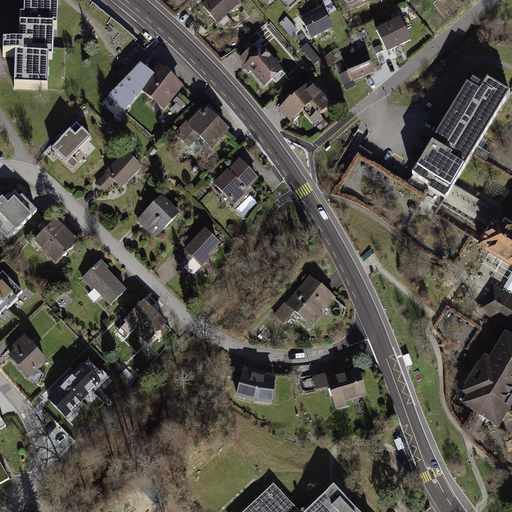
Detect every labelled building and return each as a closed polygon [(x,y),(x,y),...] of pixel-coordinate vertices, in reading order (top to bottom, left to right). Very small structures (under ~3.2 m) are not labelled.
[(240,6),(234,0),(208,0),(201,6),(217,25),(240,6)] [(56,37),(57,8),(24,7),(23,26),(19,26),(18,50),(0,49),(0,63),(12,63),(12,96),(45,96),(46,64),(51,64),(52,37),(56,37)] [(333,28),(321,7),(300,18),(311,40),(333,28)] [(298,32),(286,18),(280,23),(292,38),(298,32)] [(411,42),(400,19),(376,31),(387,54),(411,42)] [(321,60),(307,44),(301,49),(315,65),(321,60)] [(264,88),(283,72),(264,50),(258,54),(253,47),(239,59),(244,66),(243,68),(249,75),(251,73),(264,88)] [(375,74),(365,52),(342,62),(347,73),(339,77),(346,92),(356,88),(354,83),(375,74)] [(337,62),(331,54),(320,62),(326,71),(337,62)] [(159,64),(140,86),(163,106),(182,84),(159,64)] [(313,78),(308,72),(303,76),(308,82),(313,78)] [(480,94),(467,86),(412,177),(431,189),(429,192),(446,202),(455,186),(510,96),(488,82),(480,94)] [(312,123),(331,107),(312,84),(291,102),(290,101),(279,110),(290,123),(303,112),(312,123)] [(229,127),(204,102),(185,122),(210,146),(229,127)] [(92,135),(75,119),(48,148),(70,169),(88,151),(81,145),(92,135)] [(140,163),(123,148),(94,182),(104,191),(113,180),(121,186),(140,163)] [(241,160),(212,186),(232,208),(247,195),(245,192),(259,180),(241,160)] [(503,215),(455,186),(446,202),(443,206),(487,232),(496,217),(501,220),(503,215)] [(162,193),(138,217),(155,235),(179,211),(162,193)] [(0,202),(0,224),(6,233),(30,213),(18,198),(5,209),(0,202)] [(511,227),(501,220),(496,217),(487,232),(477,249),(489,257),(511,270),(511,227)] [(204,226),(174,258),(184,267),(194,257),(203,266),(212,256),(208,253),(220,241),(204,226)] [(59,230),(37,249),(57,271),(78,252),(59,230)] [(511,275),(511,270),(489,257),(482,268),(507,283),(511,275)] [(102,267),(85,283),(111,312),(128,296),(102,267)] [(308,272),(273,312),(284,321),(294,309),(309,322),(333,294),(308,272)] [(0,321),(24,299),(1,274),(0,274),(0,321)] [(511,275),(507,283),(503,290),(511,295),(511,275)] [(511,295),(503,290),(494,284),(477,311),(507,328),(490,356),(485,353),(480,360),(479,360),(464,385),(465,386),(461,392),(466,395),(461,404),(493,423),(494,426),(499,429),(511,407),(511,295)] [(146,310),(127,328),(148,350),(167,331),(146,310)] [(17,357),(11,363),(30,385),(48,369),(25,343),(13,353),(17,357)] [(327,373),(312,377),(316,390),(327,387),(334,411),(348,407),(347,401),(367,396),(359,368),(329,377),(327,373)] [(275,377),(243,372),(238,400),(271,405),(275,377)] [(78,380),(54,404),(71,420),(94,396),(78,380)] [(0,470),(0,500),(2,499),(0,496),(0,494),(10,489),(0,470)] [(274,481),(239,511),(362,511),(331,478),(298,507),(274,481)]
